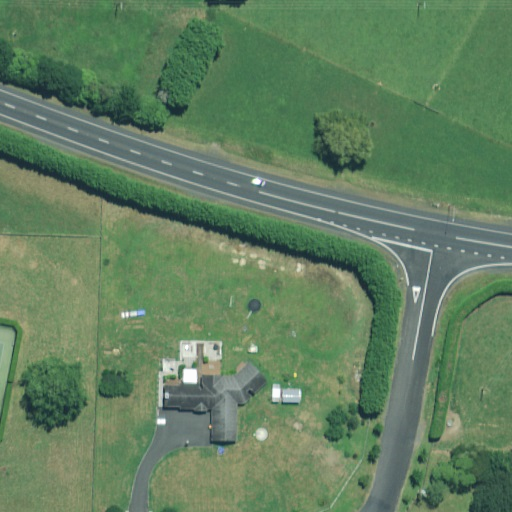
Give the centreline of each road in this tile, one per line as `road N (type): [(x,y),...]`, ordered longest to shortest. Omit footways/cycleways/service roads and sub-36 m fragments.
road 1 (primary): [(0,104),(326,212),(436,235)]
road 2 (unclassified): [(436,235),(397,476),(376,511)]
